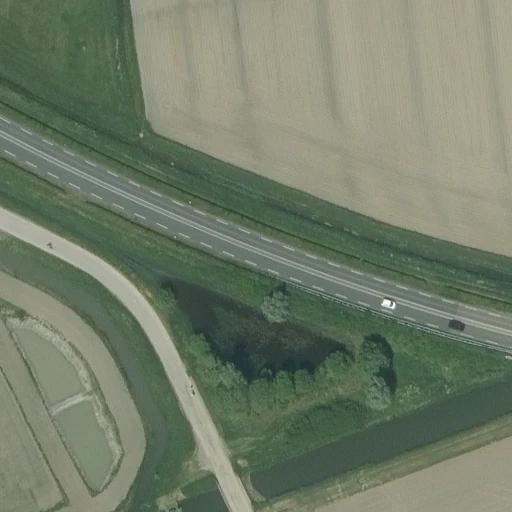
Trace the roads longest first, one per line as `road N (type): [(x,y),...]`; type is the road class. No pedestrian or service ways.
road 1 (primary): [(511,333),(324,282),(131,202),(0,133)]
road 2 (unclassified): [(0,218),(122,287),(165,349),(226,480)]
